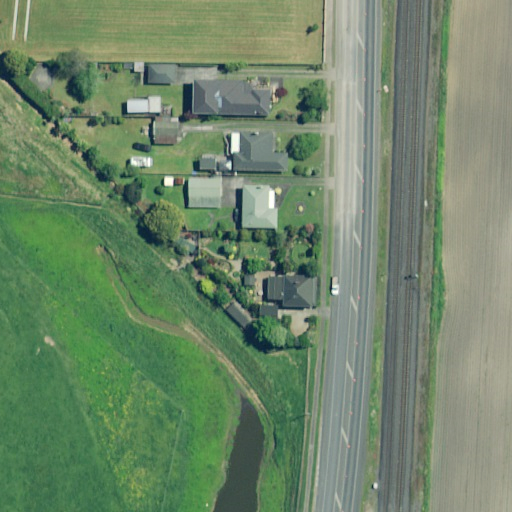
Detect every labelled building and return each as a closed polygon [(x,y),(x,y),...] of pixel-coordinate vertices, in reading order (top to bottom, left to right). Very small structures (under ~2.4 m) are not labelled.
[(175,83),(175,65),(149,65),(149,83),(175,83)] [(251,89),(251,81),(195,80),(194,113),(270,115),(270,90),(251,89)] [(160,112),(160,97),(148,97),(148,100),(128,100),(128,112),(160,112)] [(156,122),(156,125),(137,124),(137,133),(156,133),(156,143),(176,144),(177,123),(156,122)] [(233,133),(233,158),(201,157),(200,170),(233,170),(286,171),(286,153),(275,153),(275,133),(233,133)] [(221,179),(189,178),(189,207),(220,207),(221,179)] [(258,189),(258,187),(243,186),(243,227),(276,228),(277,209),(274,209),(274,189),(258,189)] [(239,243),(226,242),(225,256),(238,256),(239,243)] [(314,307),(313,277),(268,277),(268,300),(283,300),(283,307),(314,307)]
